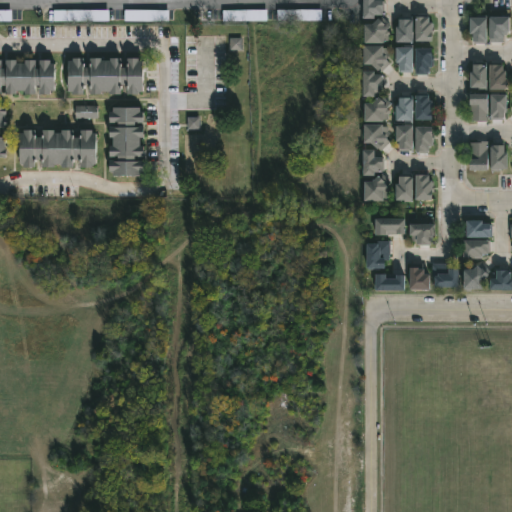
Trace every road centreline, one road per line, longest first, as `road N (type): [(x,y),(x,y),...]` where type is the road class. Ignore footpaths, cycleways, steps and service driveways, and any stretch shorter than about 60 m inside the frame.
road 1 (residential): [(371,511),(371,310)]
road 2 (residential): [(371,310),(511,309)]
